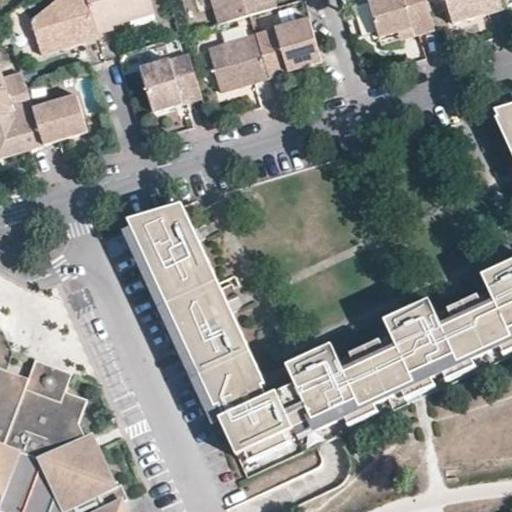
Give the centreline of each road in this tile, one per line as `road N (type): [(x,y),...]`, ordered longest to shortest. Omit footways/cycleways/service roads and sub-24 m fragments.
road 1 (residential): [(67,194),(86,255),(209,511)]
road 2 (residential): [(362,114),(67,194)]
road 3 (residential): [(511,71),(362,114)]
